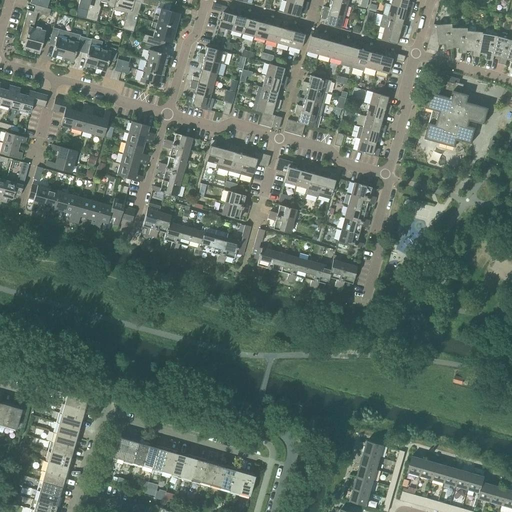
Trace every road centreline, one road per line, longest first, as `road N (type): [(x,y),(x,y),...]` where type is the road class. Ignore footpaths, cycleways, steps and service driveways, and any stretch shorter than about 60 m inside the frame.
road 1 (residential): [(276,511),(289,438),(114,382)]
road 2 (residential): [(258,458),(104,415)]
road 3 (residential): [(130,241),(167,114)]
road 4 (residential): [(363,304),(388,175)]
road 5 (residential): [(388,175),(416,53)]
road 6 (residential): [(167,114),(205,0)]
